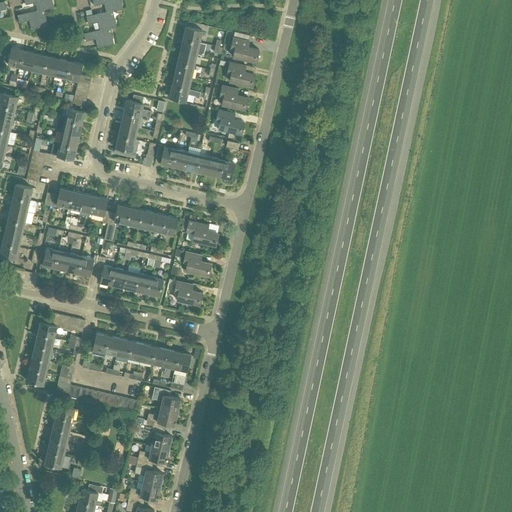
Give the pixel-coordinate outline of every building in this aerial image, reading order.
[(35,2),(37,11),(43,9),(53,7),(51,0),(24,0),(25,4),(35,2)] [(104,3),(106,12),(112,11),(122,8),(120,0),(92,0),(94,6),(104,3)] [(43,9),(37,11),(18,15),(19,22),(29,20),(31,28),(47,25),(43,9)] [(112,11),(106,12),(86,16),(88,23),(98,21),(100,30),(110,28),(116,27),(112,11)] [(185,26),(182,38),(199,42),(202,30),(185,26)] [(110,28),(100,30),(84,33),(86,41),(96,39),(97,47),(114,43),(110,28)] [(230,47),(234,48),(233,56),(256,61),(259,50),(248,47),(251,35),(234,32),(230,47)] [(182,38),(180,50),(196,54),(199,42),(182,38)] [(7,64),(19,67),(23,50),(11,48),(7,64)] [(19,67),(31,70),(35,53),(23,50),(19,67)] [(180,50),(177,62),(194,66),(196,54),(180,50)] [(31,70),(43,72),(46,56),(35,53),(31,70)] [(43,72),(54,75),(58,58),(46,56),(43,72)] [(58,58),(54,75),(66,78),(70,61),(58,58)] [(82,64),(70,61),(66,78),(78,81),(78,80),(79,74),(82,64)] [(177,62),(174,73),(191,77),(194,66),(177,62)] [(227,72),(231,73),(229,80),(252,85),(255,74),(244,72),(245,65),(229,62),(227,72)] [(174,73),(171,85),(188,89),(191,77),(174,73)] [(78,80),(89,83),(91,77),(79,74),(78,80)] [(78,80),(78,81),(77,86),(88,88),(89,83),(78,80)] [(171,85),(169,97),(177,99),(185,101),(187,94),(195,96),(195,97),(199,98),(201,92),(196,91),(188,89),(171,85)] [(219,95),(223,96),(222,103),(245,109),(247,97),(236,95),(238,89),(222,85),(219,95)] [(77,86),(75,91),(87,94),(88,88),(77,86)] [(74,97),(86,100),(87,94),(75,91),(74,97)] [(0,95),(0,104),(14,108),(17,96),(1,92),(0,95)] [(134,95),(132,101),(142,103),(143,98),(134,95)] [(86,100),(74,97),(73,103),(84,105),(86,100)] [(126,100),(123,112),(140,116),(149,118),(150,112),(151,110),(142,108),(143,104),(142,103),(132,101),(126,100)] [(0,104),(0,117),(12,120),(14,108),(0,104)] [(65,120),(81,124),(84,112),(67,108),(65,120)] [(216,119),(220,120),(218,128),(230,131),(241,133),(244,122),(233,119),(234,113),(218,110),(216,119)] [(123,112),(121,123),(137,127),(140,116),(123,112)] [(0,117),(0,129),(9,131),(12,120),(0,117)] [(62,132),(78,136),(81,124),(65,120),(62,132)] [(121,123),(118,135),(127,137),(135,139),(137,127),(121,123)] [(0,141),(6,143),(9,131),(0,129),(0,141)] [(241,133),(230,131),(228,137),(239,140),(241,133)] [(59,143),(76,147),(78,136),(62,132),(59,143)] [(118,135),(115,147),(123,149),(124,149),(132,151),(136,152),(139,140),(135,139),(127,137),(118,135)] [(239,143),(227,141),(226,147),(238,149),(239,143)] [(152,155),(155,144),(150,142),(147,154),(152,155)] [(76,147),(59,143),(56,155),(73,159),(76,147)] [(158,145),(156,157),(161,158),(160,163),(172,166),(176,149),(158,145)] [(124,149),(123,155),(130,157),(135,157),(136,152),(132,151),(124,149)] [(172,166),(184,169),(188,152),(176,149),(172,166)] [(33,151),(32,156),(43,159),(45,153),(33,151)] [(184,169),(196,171),(200,155),(188,152),(184,169)] [(196,171),(207,174),(211,157),(200,155),(196,171)] [(30,162),(42,164),(43,159),(32,156),(30,162)] [(211,157),(207,174),(219,176),(223,160),(211,157)] [(223,160),(219,176),(231,179),(234,162),(223,160)] [(30,162),(29,167),(41,170),(42,164),(30,162)] [(41,170),(29,167),(28,173),(39,176),(41,170)] [(39,176),(28,173),(27,179),(38,181),(39,176)] [(13,196),(29,200),(32,188),(15,184),(13,196)] [(60,188),(58,195),(56,204),(68,207),(72,190),(60,188)] [(84,193),(72,190),(68,207),(80,210),(84,193)] [(44,204),(50,205),(53,194),(47,192),(44,204)] [(80,210),(91,212),(95,196),(84,193),(80,210)] [(179,194),(169,193),(169,206),(179,207),(179,194)] [(53,194),(50,205),(55,206),(56,204),(58,195),(53,194)] [(13,196),(10,207),(27,211),(29,200),(13,196)] [(102,222),(107,223),(110,211),(105,210),(107,199),(95,196),(91,212),(103,215),(102,222)] [(110,211),(107,223),(113,224),(114,221),(126,223),(129,207),(118,204),(116,213),(110,211)] [(10,207),(7,219),(24,223),(27,211),(10,207)] [(126,223),(137,226),(141,210),(129,207),(126,223)] [(141,210),(137,226),(149,229),(153,213),(141,210)] [(149,229),(161,232),(164,215),(153,213),(149,229)] [(164,215),(161,232),(173,234),(177,218),(164,215)] [(7,219),(5,231),(21,234),(24,223),(7,219)] [(188,220),(186,229),(186,230),(188,231),(186,238),(215,245),(218,233),(207,231),(208,225),(188,220)] [(21,234),(5,231),(2,242),(19,246),(21,234)] [(0,254),(5,255),(16,258),(19,246),(2,242),(0,250),(0,254)] [(42,264),(54,267),(58,251),(46,248),(42,264)] [(174,255),(184,257),(185,252),(176,249),(174,255)] [(54,267),(66,270),(70,253),(58,251),(54,267)] [(201,255),(185,252),(184,257),(183,261),(187,262),(185,270),(208,275),(211,263),(200,261),(201,255)] [(81,256),(70,253),(66,270),(77,272),(81,256)] [(93,259),(81,256),(77,272),(89,275),(91,266),(97,268),(100,256),(94,255),(93,259)] [(100,256),(97,268),(103,269),(100,281),(111,284),(115,268),(102,265),(104,257),(100,256)] [(161,261),(160,261),(154,259),(152,266),(159,268),(161,261)] [(170,274),(176,276),(178,268),(172,266),(170,274)] [(111,284),(123,287),(127,270),(115,268),(111,284)] [(123,287),(135,289),(138,273),(127,270),(123,287)] [(138,273),(135,289),(146,292),(150,276),(138,273)] [(150,276),(146,292),(159,295),(163,279),(150,276)] [(174,290),(178,291),(176,299),(199,304),(202,293),(191,290),(193,284),(176,281),(174,290)] [(48,323),(53,325),(56,313),(50,312),(48,323)] [(53,325),(57,325),(59,326),(62,314),(56,313),(53,325)] [(62,314),(59,326),(65,327),(67,316),(62,314)] [(67,316),(65,327),(70,329),(73,317),(67,316)] [(79,318),(73,317),(70,329),(76,330),(79,318)] [(79,318),(76,330),(82,331),(84,320),(79,318)] [(40,322),(37,333),(54,337),(57,325),(53,325),(48,323),(40,322)] [(92,349),(104,351),(107,335),(96,332),(92,349)] [(54,337),(37,333),(35,345),(51,349),(54,337)] [(119,338),(107,335),(104,351),(115,354),(119,338)] [(115,354),(127,357),(131,340),(119,338),(115,354)] [(131,340),(127,357),(138,359),(142,343),(131,340)] [(138,359),(150,362),(154,346),(142,343),(138,359)] [(32,357),(48,360),(51,349),(35,345),(32,357)] [(154,346),(150,362),(162,365),(166,349),(154,346)] [(162,365),(174,368),(178,351),(166,349),(162,365)] [(178,351),(174,368),(186,370),(190,354),(178,351)] [(29,368),(46,372),(48,360),(32,357),(29,368)] [(88,368),(100,371),(101,365),(89,363),(88,368)] [(46,372),(29,368),(27,380),(43,384),(46,372)] [(58,381),(69,384),(71,379),(59,376),(58,381)] [(170,387),(182,390),(183,384),(171,382),(170,387)] [(69,384),(67,396),(72,397),(75,385),(70,384),(69,384)] [(75,385),(72,397),(78,398),(80,387),(75,385)] [(80,387),(78,398),(83,399),(86,388),(80,387)] [(160,408),(177,412),(180,399),(168,396),(169,390),(154,387),(152,398),(162,400),(160,408)] [(86,388),(83,399),(89,401),(92,389),(86,388)] [(92,389),(89,401),(95,402),(97,391),(92,389)] [(97,391),(95,402),(101,404),(103,392),(97,391)] [(103,392),(101,404),(106,405),(109,393),(103,392)] [(109,393),(106,405),(112,406),(115,395),(109,393)] [(115,395),(112,406),(117,408),(120,396),(115,395)] [(120,396),(117,408),(123,409),(126,397),(120,396)] [(126,397),(123,409),(129,410),(131,399),(126,397)] [(131,399),(129,410),(135,412),(138,400),(131,399)] [(55,416),(72,420),(74,408),(58,404),(55,416)] [(146,424),(162,428),(164,422),(174,425),(177,412),(160,408),(159,415),(148,413),(146,424)] [(52,428),(69,432),(72,420),(55,416),(52,428)] [(152,445),(168,449),(171,436),(161,433),(162,428),(146,424),(145,428),(143,435),(153,438),(152,445)] [(50,439),(66,443),(69,432),(52,428),(50,439)] [(47,451),(63,455),(66,443),(50,439),(47,451)] [(129,459),(150,464),(151,458),(165,462),(168,449),(152,445),(150,452),(140,450),(138,458),(130,456),(129,459)] [(63,455),(47,451),(44,463),(61,467),(63,455)] [(143,482),(159,486),(162,473),(149,470),(150,464),(129,459),(128,464),(136,466),(134,472),(145,475),(143,482)] [(128,499),(141,501),(142,496),(156,499),(159,486),(143,482),(141,490),(131,487),(128,499)] [(81,488),(78,500),(95,504),(99,505),(100,500),(96,499),(97,492),(81,488)] [(116,489),(110,488),(107,501),(109,501),(113,502),(116,489)] [(135,511),(153,511),(154,510),(140,507),(141,501),(128,499),(126,509),(136,511),(135,511)] [(76,511),(92,511),(95,504),(78,500),(76,511)]
